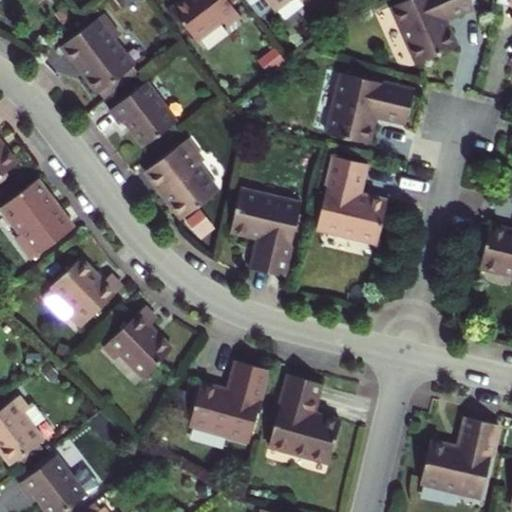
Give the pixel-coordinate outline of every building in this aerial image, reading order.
[(241,16),(229,0),(186,0),(174,9),(198,42),(224,22),(228,27),(241,16)] [(269,0),(277,9),(287,0),(269,0)] [(456,48),(448,28),(443,29),(440,23),(445,21),(474,9),(470,0),(409,0),(392,8),(417,64),(456,48)] [(98,91),(134,64),(135,63),(115,38),(119,35),(104,14),(61,45),(78,65),(82,62),(90,72),(85,76),(97,91),(98,91)] [(82,62),(78,65),(85,76),(90,72),(82,62)] [(134,64),(98,91),(104,98),(139,72),(134,64)] [(372,116),(377,116),(406,123),(414,91),(342,74),(328,135),(370,145),(375,124),(371,122),(372,116)] [(148,81),(110,108),(120,122),(125,118),(145,144),(177,120),(148,81)] [(147,170),(163,191),(167,188),(175,198),(171,201),(183,218),(220,189),(200,164),(205,160),(188,139),(147,170)] [(0,175),(18,162),(5,146),(0,149),(0,175)] [(389,201),(368,196),(367,201),(360,199),(361,195),(368,165),(336,157),(319,229),(379,244),(389,201)] [(73,227),(57,206),(54,209),(46,199),(50,196),(37,179),(1,207),(20,233),(16,237),(32,259),(73,227)] [(167,188),(163,191),(171,201),(175,198),(167,188)] [(232,231),(252,237),(253,231),(261,233),(259,238),(252,268),(286,276),(303,204),(241,189),(232,231)] [(57,206),(50,196),(46,199),(54,209),(57,206)] [(511,235),(511,230),(491,226),(481,268),(511,275),(511,235)] [(82,257),(53,284),(75,309),(71,313),(82,325),(123,286),(112,274),(104,281),(82,257)] [(146,306),(105,346),(117,357),(122,352),(145,376),(173,349),(150,325),(157,318),(146,306)] [(239,361),(231,391),(230,396),(223,394),(224,389),(204,384),(192,426),(252,442),(272,370),(239,361)] [(344,421),(323,415),(322,420),(315,418),(316,413),(325,384),(292,375),(271,447),(332,463),(344,421)] [(18,397),(0,410),(0,448),(12,464),(43,440),(35,429),(46,421),(35,405),(28,410),(18,397)] [(456,451),(457,446),(433,439),(422,482),(483,496),(500,424),(472,418),(465,447),(464,452),(456,451)] [(55,458),(18,486),(28,499),(32,496),(45,511),(65,511),(72,507),(98,488),(85,471),(72,480),(55,458)] [(113,511),(108,505),(100,511),(93,503),(80,511),(113,511)]
